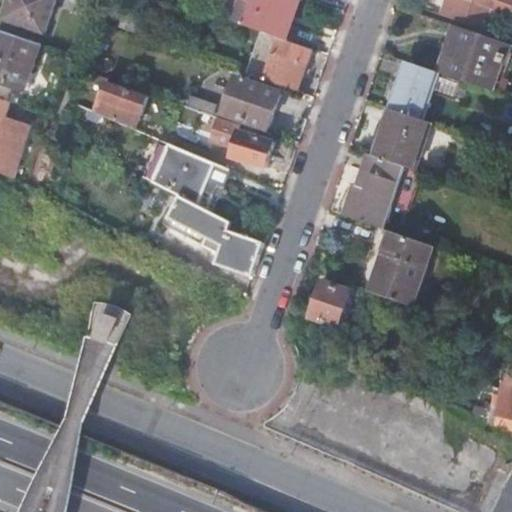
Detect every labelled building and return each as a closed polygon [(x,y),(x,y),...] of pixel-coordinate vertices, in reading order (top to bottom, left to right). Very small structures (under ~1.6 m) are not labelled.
[(12,0),(6,20),(47,34),(58,0),(12,0)] [(300,0),(239,0),(232,22),(263,33),(288,41),(300,0)] [(447,0),(442,15),(461,21),(461,22),(469,25),(473,0),(447,0)] [(511,0),(473,0),(469,25),(472,26),(474,22),(483,25),(489,6),(508,12),(507,17),(511,18),(511,0)] [(121,28),(138,34),(143,18),(127,12),(121,28)] [(448,49),(440,74),(492,92),(508,45),(466,30),(458,52),(448,49)] [(26,92),(42,46),(2,32),(0,37),(0,99),(9,103),(15,88),(26,92)] [(299,93),(313,49),(288,41),(263,33),(248,75),(299,93)] [(425,121),(440,74),(407,63),(391,110),(425,121)] [(271,129),(283,94),(238,79),(226,115),(271,129)] [(98,115),(138,132),(150,98),(109,83),(98,115)] [(188,107),(204,113),(215,117),(219,106),(192,96),(188,107)] [(9,112),(12,104),(9,103),(0,99),(0,165),(18,172),(32,127),(7,119),(9,112)] [(27,118),(29,110),(12,104),(9,112),(27,118)] [(433,124),(425,121),(391,110),(375,157),(418,172),(433,124)] [(215,117),(204,113),(198,129),(214,134),(220,118),(215,117)] [(240,132),(233,158),(267,169),(275,143),(240,132)] [(156,184),(172,146),(151,137),(137,174),(156,184)] [(156,184),(183,198),(214,214),(231,171),(172,146),(156,184)] [(365,154),(345,216),(380,228),(386,230),(393,208),(409,213),(422,173),(418,172),(375,157),(365,154)] [(219,265),(254,277),(266,241),(214,214),(183,198),(172,220),(211,238),(207,246),(223,253),(219,265)] [(211,238),(172,220),(168,227),(207,246),(211,238)] [(435,246),(386,230),(380,228),(379,230),(391,235),(372,292),(416,306),(435,246)] [(352,291),(325,283),(313,319),(339,328),(352,291)] [(511,417),(511,360),(500,415),(511,417)]
